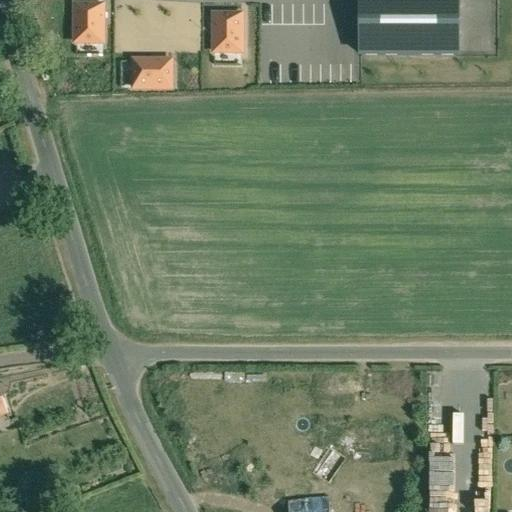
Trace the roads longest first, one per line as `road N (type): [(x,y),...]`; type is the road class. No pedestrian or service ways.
road 1 (unclassified): [(511,354),(112,356)]
road 2 (unclassified): [(112,356),(0,0)]
road 3 (unclassified): [(188,511),(112,356)]
